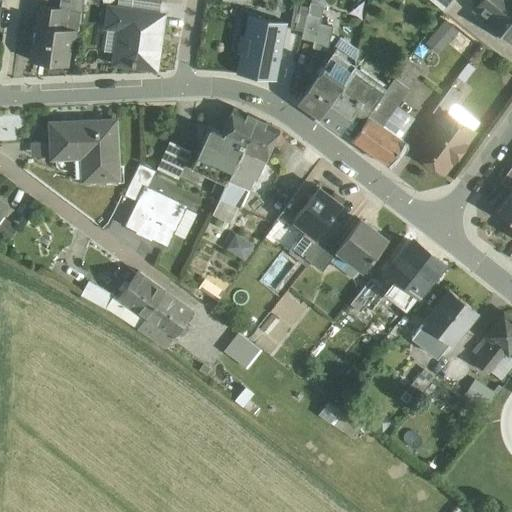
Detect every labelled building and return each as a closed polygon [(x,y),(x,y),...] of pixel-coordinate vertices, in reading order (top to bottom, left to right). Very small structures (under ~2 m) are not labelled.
[(452,0),(433,0),(445,10),(452,0)] [(511,0),(481,0),(474,9),(487,19),(485,21),(511,42),(511,0)] [(309,6),(294,3),(290,27),(303,29),(307,13),(309,6)] [(163,15),(110,7),(107,25),(119,27),(114,62),(131,64),(131,67),(134,67),(134,65),(155,68),(157,55),(156,55),(159,33),(161,33),(163,15)] [(321,16),(307,13),(303,29),(302,36),(313,39),(312,45),(327,49),(333,25),(320,22),(321,16)] [(286,22),(248,15),(237,71),(275,78),(286,22)] [(440,51),(458,28),(444,17),(426,40),(440,51)] [(70,30),(36,25),(31,60),(66,65),(70,30)] [(354,64),(334,50),(323,65),(336,74),(330,82),(338,88),(350,70),(354,64)] [(382,93),(350,70),(338,88),(319,114),(319,115),(340,129),(353,111),(364,119),(382,93)] [(317,73),(299,100),(319,114),(338,88),(330,82),(317,73)] [(364,119),(351,137),(387,163),(403,140),(381,125),(408,87),(394,76),(382,93),(364,119)] [(451,85),(432,111),(442,118),(446,111),(447,112),(461,93),(451,85)] [(233,106),(219,135),(209,131),(211,128),(209,127),(191,167),(211,176),(213,171),(227,178),(225,183),(233,168),(256,117),(233,106)] [(442,118),(417,151),(443,170),(452,158),(453,158),(464,143),(463,142),(469,134),(456,125),(459,121),(447,112),(446,111),(442,118)] [(256,117),(233,168),(254,176),(256,177),(279,127),(256,117)] [(116,120),(51,123),(52,158),(88,156),(90,180),(119,179),(116,120)] [(170,139),(158,167),(180,176),(191,148),(170,139)] [(48,156),(48,142),(30,143),(31,157),(48,156)] [(511,164),(500,181),(511,189),(511,188),(511,164)] [(254,176),(233,168),(225,183),(219,198),(240,207),(240,206),(254,176)] [(187,205),(144,184),(124,225),(136,231),(135,233),(152,241),(152,239),(167,246),(187,205)] [(318,185),(292,218),(307,229),(289,252),(300,261),(304,256),(300,253),(314,235),(316,236),(331,216),(341,203),(330,194),(329,196),(319,188),(320,186),(318,185)] [(511,188),(511,189),(496,210),(511,221),(511,188)] [(219,198),(182,276),(218,301),(274,221),(240,206),(240,207),(219,198)] [(0,235),(9,242),(18,229),(5,219),(13,210),(0,200),(0,235)] [(314,235),(300,253),(304,256),(311,261),(327,241),(341,223),(331,216),(316,236),(314,235)] [(336,248),(335,249),(336,250),(360,269),(385,237),(360,217),(336,248)] [(327,241),(311,261),(321,269),(336,250),(335,249),(336,248),(327,241)] [(415,241),(395,266),(402,272),(417,284),(420,286),(440,261),(415,241)] [(166,291),(139,271),(119,297),(146,318),(166,291)] [(402,272),(387,291),(403,303),(417,284),(402,272)] [(371,277),(350,303),(360,311),(381,285),(371,277)] [(114,293),(89,280),(81,294),(106,308),(114,293)] [(476,310),(448,288),(425,318),(426,319),(412,336),(421,344),(424,341),(440,353),(449,341),(450,342),(476,310)] [(193,311),(166,291),(146,318),(174,338),(193,311)] [(139,328),(146,318),(119,297),(112,307),(139,328)] [(494,323),(511,337),(511,317),(503,311),(494,323)] [(146,318),(139,328),(167,348),(174,338),(146,318)] [(511,347),(511,337),(494,323),(485,335),(492,341),(505,350),(508,353),(511,347)] [(248,368),(263,349),(240,331),(225,350),(248,368)] [(492,341),(475,362),(487,372),(505,350),(492,341)] [(434,377),(424,369),(412,385),(421,392),(434,377)] [(493,394),(476,382),(468,395),(484,406),(493,394)]
